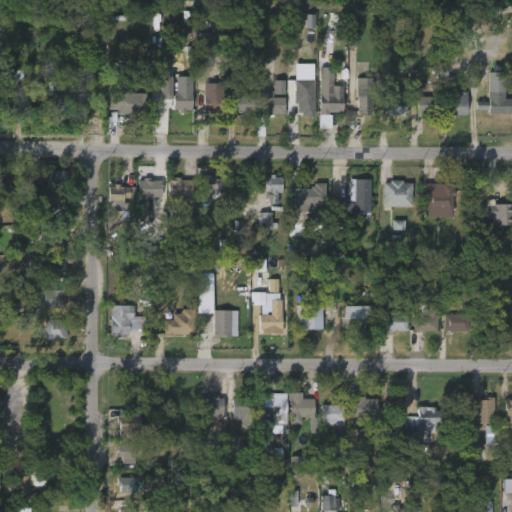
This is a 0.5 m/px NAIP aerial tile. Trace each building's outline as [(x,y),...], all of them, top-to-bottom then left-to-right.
[(314,14),(305,14),(305,29),(314,28),(314,14)] [(199,56),(217,57),(217,41),(199,41),(199,56)] [(333,67),(333,86),(343,86),(342,113),(330,113),(330,115),(319,115),(319,67),(333,67)] [(502,71),(501,98),(511,98),(511,116),(508,116),(508,114),(485,113),(485,109),(472,109),(473,100),(485,101),(485,71),(502,71)] [(174,76),(174,111),(191,111),(191,76),(174,76)] [(258,87),(271,88),(271,76),(258,76),(258,87)] [(369,96),(368,115),(355,114),(355,96),(353,96),(354,77),(371,77),(371,96),(369,96)] [(169,79),(169,83),(171,83),(171,91),(188,91),(188,108),(182,108),(182,112),(174,112),(174,109),(168,109),(168,98),(160,98),(160,83),(162,83),(162,78),(169,79)] [(53,79),(53,81),(65,81),(65,111),(57,111),(57,114),(52,114),(52,111),(48,111),(48,81),(49,81),(49,79),(53,79)] [(313,82),(313,113),(291,112),(291,96),(303,96),(303,82),(313,82)] [(127,89),(127,92),(144,93),(144,113),(116,113),(116,108),(109,108),(109,93),(114,93),(114,89),(127,89)] [(463,90),(463,114),(442,114),(442,111),(437,111),(437,99),(442,99),(442,90),(463,90)] [(388,91),(388,98),(402,98),(402,115),(388,115),(388,112),(377,112),(377,99),(381,99),(382,91),(388,91)] [(211,92),(211,94),(222,94),(222,111),(212,110),(212,113),(201,113),(202,92),(211,92)] [(272,93),(272,97),(283,97),(283,114),(269,114),(269,112),(262,112),(262,95),(264,95),(264,92),(272,93)] [(234,93),(236,95),(252,95),(253,111),(230,112),(230,103),(227,103),(227,95),(231,95),(231,93),(234,93)] [(417,94),(417,96),(433,96),(432,114),(413,114),(413,93),(417,94)] [(330,128),(330,115),(318,116),(319,129),(330,128)] [(66,171),(47,171),(47,187),(66,187),(66,171)] [(213,172),(213,177),(223,177),(223,193),(217,193),(218,195),(208,194),(208,202),(200,203),(200,173),(213,172)] [(272,174),(272,176),(279,177),(279,192),(275,192),(275,203),(265,203),(265,198),(261,198),(261,191),(253,191),(254,177),(267,176),(267,174),(272,174)] [(179,178),(179,180),(191,180),(191,196),(167,196),(167,180),(172,180),(172,177),(179,178)] [(163,181),(162,198),(137,198),(138,180),(143,181),(143,178),(150,178),(150,180),(163,181)] [(370,180),(369,216),(349,214),(350,179),(370,180)] [(402,181),(402,184),(411,184),(411,208),(382,207),(382,183),(389,183),(389,181),(402,181)] [(303,206),(303,211),(296,211),(296,206),(294,206),(294,189),(311,189),(311,186),(314,186),(314,183),(325,183),(325,205),(304,205),(303,206)] [(450,183),(449,210),(421,208),(421,190),(438,191),(438,183),(450,183)] [(119,185),(119,187),(129,187),(129,193),(135,193),(135,198),(129,198),(129,204),(123,204),(123,209),(121,209),(121,211),(109,211),(110,202),(108,202),(108,187),(113,187),(113,184),(119,185)] [(345,189),(345,200),(347,200),(346,229),(332,229),(333,186),(345,186),(345,189)] [(58,221),(30,221),(30,197),(63,197),(63,216),(62,221),(58,221)] [(491,198),(491,203),(511,203),(511,209),(511,219),(511,225),(490,225),(490,218),(482,218),(483,198),(491,198)] [(271,229),(271,213),(257,212),(257,228),(271,229)] [(66,236),(66,251),(41,249),(42,231),(67,232),(66,236)] [(67,258),(67,268),(69,268),(69,276),(42,277),(42,267),(40,267),(40,264),(42,264),(42,258),(67,258)] [(265,259),(252,259),(253,272),(265,272),(265,259)] [(212,314),(212,274),(196,273),(196,313),(212,314)] [(277,293),(278,279),(268,279),(268,292),(277,293)] [(254,305),(250,305),(250,292),(252,292),(252,280),(265,280),(264,305),(254,305)] [(63,291),(63,308),(43,308),(43,301),(38,301),(38,291),(63,291)] [(262,330),(259,330),(259,315),(270,315),(270,300),(281,300),(281,331),(262,330)] [(144,316),(144,329),(131,329),(131,335),(111,335),(112,305),(136,305),(136,316),(144,316)] [(423,333),(412,333),(412,313),(420,313),(421,305),(437,305),(436,331),(423,331),(423,333)] [(212,306),(212,312),(230,312),(230,338),(213,339),(214,317),(211,317),(211,319),(199,319),(200,306),(212,306)] [(297,331),(295,331),(295,306),(321,306),(321,331),(297,331)] [(369,331),(340,330),(340,318),(342,318),(343,307),(369,307),(369,331)] [(167,334),(164,334),(164,320),(171,320),(171,314),(180,314),(180,308),(195,308),(194,334),(167,334)] [(468,312),(468,331),(440,330),(441,314),(449,314),(449,312),(468,312)] [(406,331),(389,332),(389,330),(382,330),(382,314),(406,314),(406,331)] [(66,320),(67,338),(55,338),(55,340),(47,339),(47,333),(45,333),(45,328),(47,328),(47,319),(66,320)] [(301,392),(301,398),(313,398),(312,417),(301,417),(301,423),(289,423),(289,392),(301,392)] [(285,393),(285,425),(261,425),(262,404),(257,404),(257,393),(285,393)] [(363,397),(376,398),(375,417),(350,416),(351,397),(356,397),(356,395),(363,395),(363,397)] [(217,396),(217,397),(222,397),(222,415),(215,415),(215,419),(205,419),(205,415),(199,415),(199,397),(217,396)] [(250,396),(250,398),(255,398),(255,426),(242,426),(242,416),(233,415),(233,397),(250,396)] [(491,424),(474,423),(474,400),(480,400),(480,397),(491,397),(491,424)] [(511,397),(511,422),(501,422),(501,400),(505,400),(505,397),(511,397)] [(343,425),(320,424),(321,404),(343,405),(343,425)] [(423,407),(432,407),(432,410),(436,410),(436,443),(403,442),(403,428),(402,428),(402,416),(414,416),(415,407),(423,407)] [(141,416),(141,418),(145,418),(145,429),(142,429),(142,436),(136,436),(136,438),(117,438),(117,416),(141,416)] [(498,426),(484,425),(484,445),(498,445),(498,426)] [(243,437),(229,437),(229,450),(242,451),(243,437)] [(142,444),(142,458),(129,458),(129,464),(121,464),(121,457),(117,457),(117,445),(120,445),(120,443),(142,444)] [(489,463),(468,463),(468,445),(489,445),(489,463)] [(307,457),(290,456),(290,465),(306,466),(307,457)] [(44,485),(44,473),(33,473),(34,486),(44,485)] [(16,476),(16,492),(29,491),(29,476),(16,476)] [(141,491),(116,491),(117,477),(141,477),(141,491)] [(503,493),(511,492),(511,479),(502,480),(503,493)] [(318,510),(318,484),(337,484),(337,510),(318,510)] [(134,508),(134,511),(119,511),(119,509),(116,509),(116,500),(134,501),(134,508)] [(26,501),(26,507),(30,508),(30,511),(14,511),(14,501),(26,501)]
